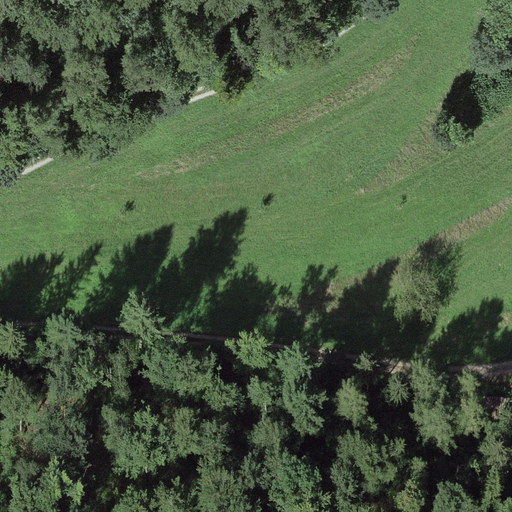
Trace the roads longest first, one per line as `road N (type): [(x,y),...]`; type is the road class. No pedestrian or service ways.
road 1 (track): [(0,324),(212,339),(447,374),(511,371)]
road 2 (track): [(0,176),(206,88),(372,0)]
